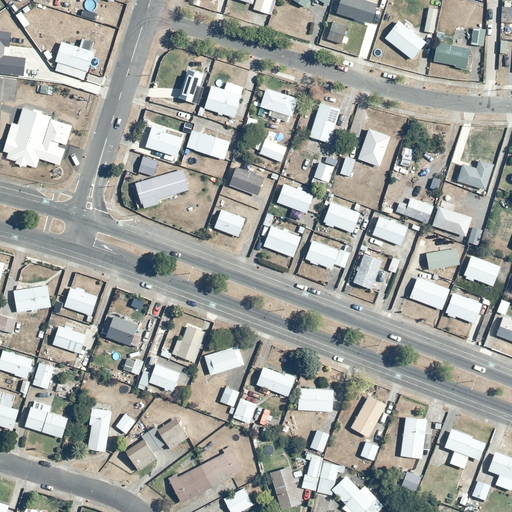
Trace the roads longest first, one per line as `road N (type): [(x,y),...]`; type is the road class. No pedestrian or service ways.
road 1 (secondary): [(511,410),(73,245)]
road 2 (secondary): [(82,219),(511,381)]
road 3 (residential): [(145,13),(394,89),(511,98)]
road 4 (secondary): [(145,13),(82,219)]
road 5 (residential): [(0,459),(105,492),(138,511)]
